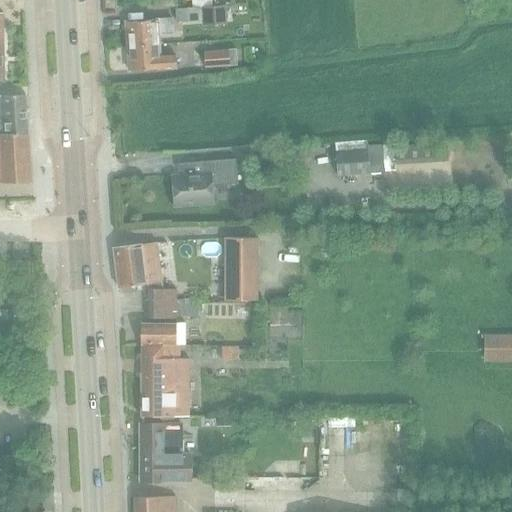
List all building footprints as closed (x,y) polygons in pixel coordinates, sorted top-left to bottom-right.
[(203,9),(177,10),(178,22),(204,21),(204,26),(226,25),(226,6),(212,6),(203,6),(203,9)] [(127,23),(128,50),(160,48),(159,32),(171,31),(171,20),(127,23)] [(160,48),(128,50),(130,71),(177,69),(177,57),(160,58),(160,48)] [(206,68),(230,67),(230,58),(229,50),(205,51),(206,68)] [(0,96),(0,184),(31,182),(26,95),(0,96)] [(367,149),(336,152),(338,176),(384,172),(382,144),(367,145),(367,149)] [(203,175),(173,177),(175,205),(213,202),(212,186),(238,184),(236,159),(202,161),(203,175)] [(225,300),(257,300),(257,237),(225,237),(225,300)] [(119,287),(148,284),(143,244),(113,248),(119,287)] [(176,289),(156,289),(149,289),(149,319),(176,319),(176,289)] [(181,301),(182,316),(201,316),(201,302),(181,301)] [(143,323),(143,346),(177,347),(177,344),(181,344),(181,340),(177,340),(177,323),(143,323)] [(486,352),(506,352),(506,360),(511,360),(511,336),(487,336),(486,352)] [(191,357),(177,357),(177,347),(143,346),(143,373),(143,393),(142,419),(175,418),(175,392),(191,392),(191,357)] [(239,360),(239,347),(206,346),(206,360),(239,360)] [(230,417),(217,417),(217,426),(230,426),(230,417)] [(175,418),(142,419),(142,481),(190,482),(190,460),(182,460),(182,424),(174,423),(175,418)] [(214,491),(241,491),(241,477),(214,477),(214,491)] [(135,498),(135,511),(175,511),(175,496),(135,497),(135,498)]
